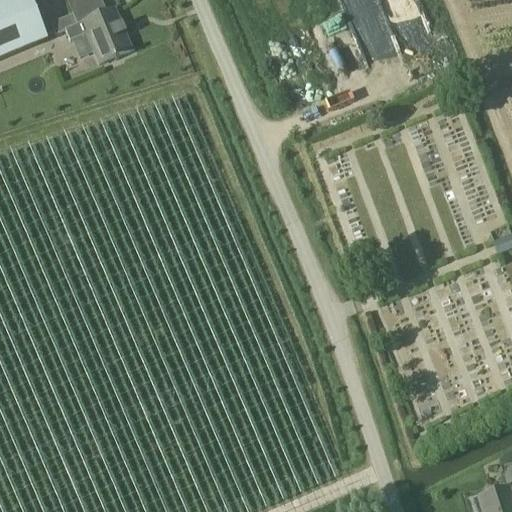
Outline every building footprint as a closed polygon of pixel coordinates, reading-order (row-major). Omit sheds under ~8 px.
[(0,59),(43,42),(26,0),(7,0),(0,3),(0,59)] [(380,54),(366,0),(343,0),(358,59),(380,54)] [(55,38),(65,34),(69,45),(86,38),(98,67),(131,54),(114,13),(81,27),(77,29),(73,18),(51,27),(55,38)] [(511,236),(491,244),(497,259),(511,252),(511,236)] [(511,465),(501,468),(511,498),(511,454),(510,455),(511,461),(511,465)] [(477,501),(480,511),(511,511),(511,503),(508,491),(477,501)]
